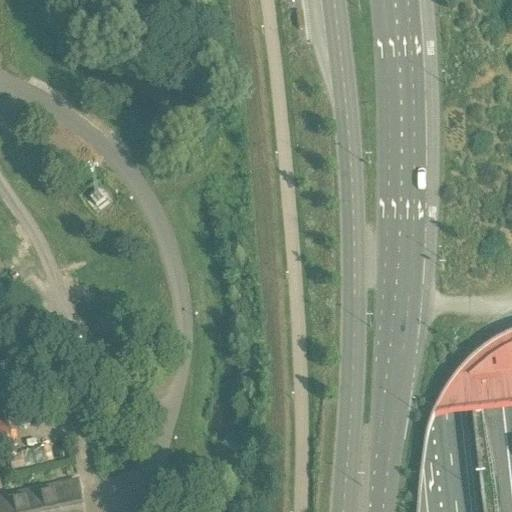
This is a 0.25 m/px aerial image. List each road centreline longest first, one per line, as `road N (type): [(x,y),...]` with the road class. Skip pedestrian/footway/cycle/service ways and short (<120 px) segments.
road 1 (motorway): [(402,0),(451,511)]
road 2 (secondary): [(333,0),(352,243),(340,511)]
road 3 (secondary): [(382,511),(399,204),(392,0)]
road 4 (residential): [(138,481),(167,427),(183,365),(186,306),(163,239),(139,187),(106,150),(75,122),(0,81)]
road 5 (motorway): [(471,0),(511,330)]
